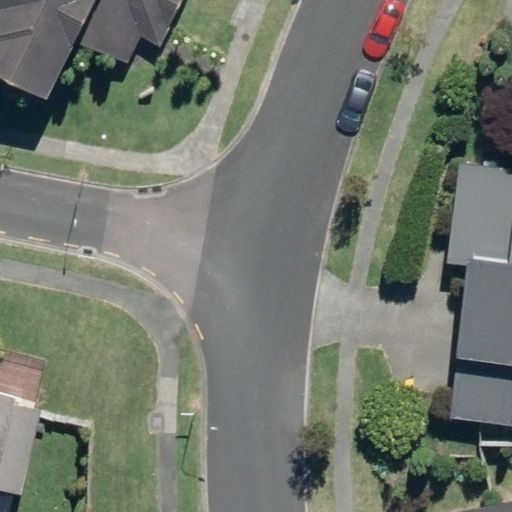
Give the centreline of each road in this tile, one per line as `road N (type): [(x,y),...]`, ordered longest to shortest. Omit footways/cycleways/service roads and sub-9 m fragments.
road 1 (residential): [(264,247),(0,198)]
road 2 (residential): [(264,511),(256,445),(264,247)]
road 3 (residential): [(264,247),(352,0)]
